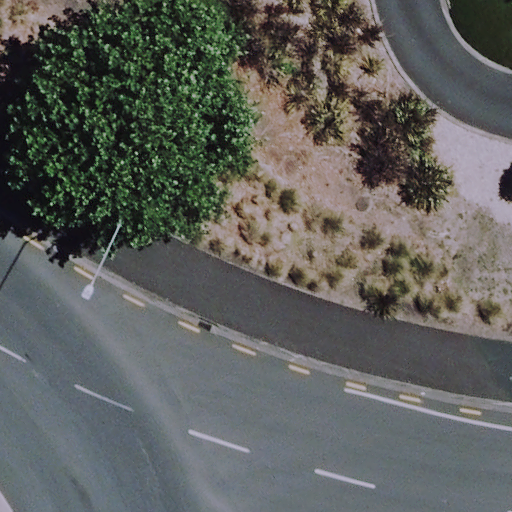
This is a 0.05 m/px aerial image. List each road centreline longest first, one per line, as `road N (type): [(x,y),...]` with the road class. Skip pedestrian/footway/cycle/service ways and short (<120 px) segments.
road 1 (tertiary): [(0,344),(184,443),(503,511)]
road 2 (secondary): [(0,345),(85,436),(123,511)]
